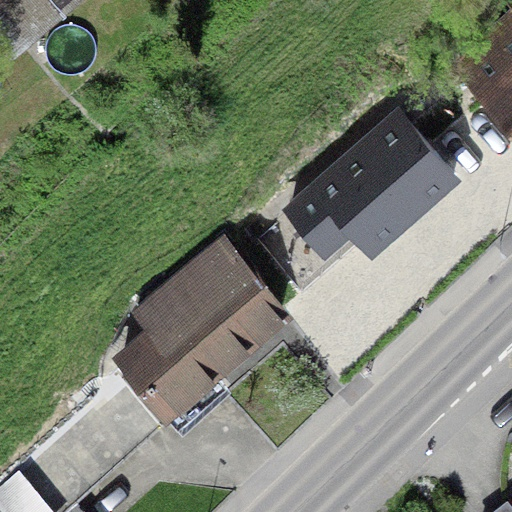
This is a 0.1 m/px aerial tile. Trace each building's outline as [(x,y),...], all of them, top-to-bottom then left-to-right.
[(0,0),(0,33),(31,7),(41,18),(62,0),(0,0)] [(511,5),(448,66),(511,139),(511,5)] [(402,99),(286,202),(326,247),(354,222),(372,243),(460,165),(402,99)] [(237,254),(118,359),(179,431),(210,401),(198,387),(214,373),(210,368),(277,311),(237,254)] [(60,511),(159,424),(119,379),(0,485),(0,510),(1,511),(60,511)] [(508,511),(502,503),(491,511),(508,511)]
